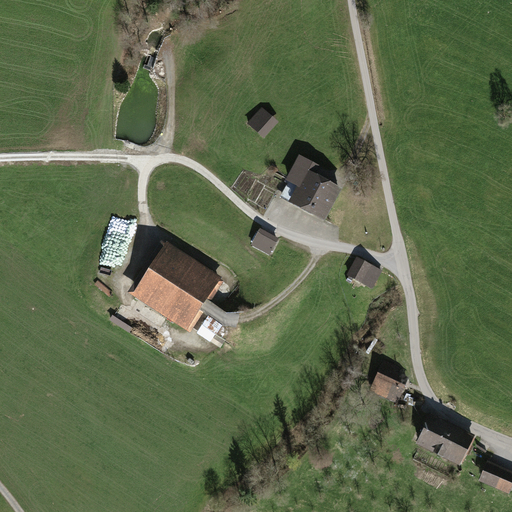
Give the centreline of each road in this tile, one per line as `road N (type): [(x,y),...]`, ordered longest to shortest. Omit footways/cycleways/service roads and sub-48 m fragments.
road 1 (unclassified): [(511,442),(433,403),(418,371),(352,0)]
road 2 (track): [(402,261),(267,227),(193,165),(155,163)]
road 3 (track): [(0,165),(155,163)]
road 4 (track): [(229,325),(255,321),(302,288),(330,243)]
